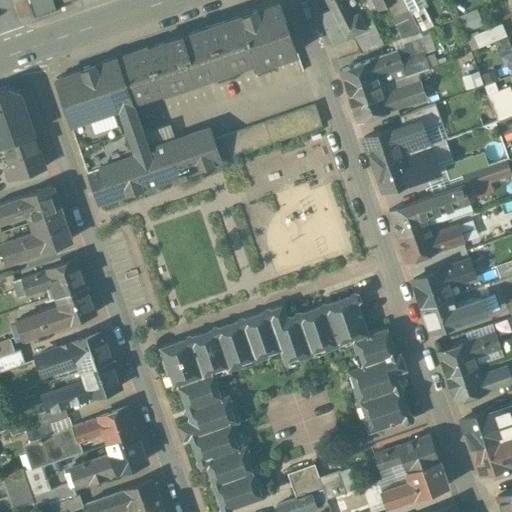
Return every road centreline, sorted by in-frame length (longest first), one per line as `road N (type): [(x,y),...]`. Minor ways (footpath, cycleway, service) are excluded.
road 1 (residential): [(474,511),(297,0)]
road 2 (residential): [(189,511),(24,49)]
road 3 (secondary): [(24,49),(167,0)]
